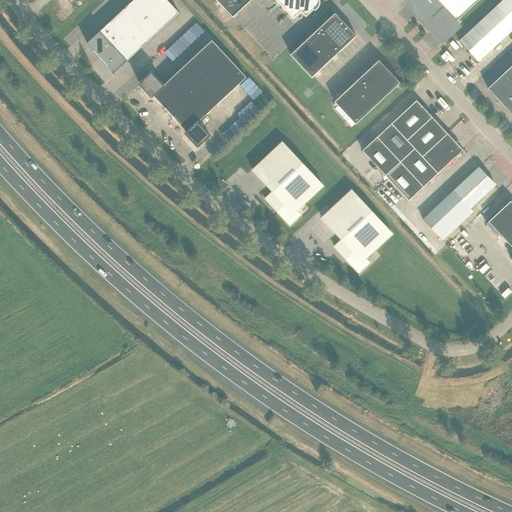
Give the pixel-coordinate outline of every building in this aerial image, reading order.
[(64,0),(57,7),(66,16),(82,0),(64,0)] [(122,66),(179,13),(166,0),(134,0),(95,37),(87,44),(115,73),(122,66)] [(216,0),(233,17),(251,0),(275,0),(293,19),(301,12),(306,17),(314,10),(315,11),(318,9),(319,8),(319,7),(320,6),(320,5),(320,3),(320,2),(320,1),(319,0),(216,0)] [(443,41),(458,26),(455,23),(479,0),(411,0),(408,3),(443,41)] [(511,0),(503,0),(459,41),(479,62),(511,30),(511,0)] [(312,78),(357,36),(336,14),(291,55),(312,78)] [(190,43),(203,28),(196,22),(182,37),(190,43)] [(198,123),(247,78),(213,41),(164,86),(152,73),(140,84),(152,97),(154,96),(187,132),(186,134),(198,147),(210,136),(198,123)] [(400,84),(401,83),(379,60),(379,61),(335,102),(356,125),(400,84)] [(511,113),(511,66),(488,89),(511,114),(511,113)] [(246,121),(259,109),(252,101),(239,114),(246,121)] [(463,150),(417,101),(363,151),(409,201),(463,150)] [(290,225),(301,215),(297,211),(324,186),(282,142),(253,170),(273,191),(265,199),(290,225)] [(442,241),(474,212),(471,209),(496,185),(479,167),(423,219),(442,241)] [(359,273),(370,263),(366,259),(393,234),(351,190),(322,218),(342,239),(334,246),(359,273)] [(511,202),(511,201),(489,222),(511,246),(511,255),(510,257),(511,258),(511,202)]
